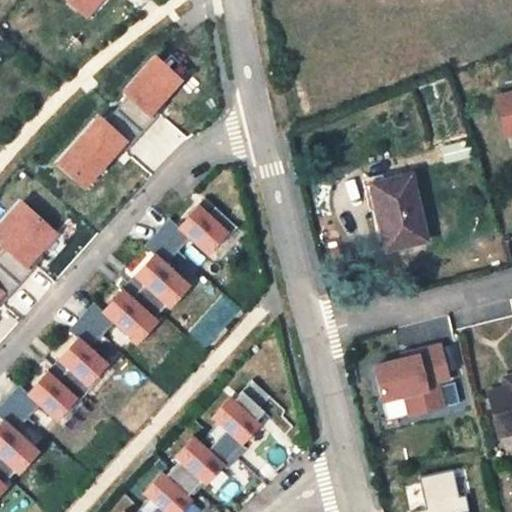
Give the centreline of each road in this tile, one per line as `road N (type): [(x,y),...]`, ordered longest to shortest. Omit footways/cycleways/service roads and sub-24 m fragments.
road 1 (residential): [(0,367),(174,170),(205,147),(261,139)]
road 2 (residential): [(307,332),(511,288)]
road 3 (residential): [(261,139),(307,332)]
road 4 (residential): [(307,332),(348,476)]
road 5 (residential): [(233,0),(261,139)]
